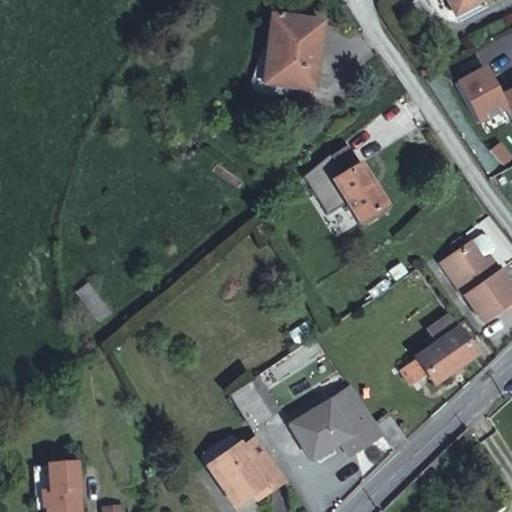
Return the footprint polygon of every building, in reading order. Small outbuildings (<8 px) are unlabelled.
[(444,0),(453,15),(482,0),(444,0)] [(319,22),(270,16),(261,83),(310,89),(319,22)] [(482,69),(453,84),(475,124),(503,108),(497,97),(482,69)] [(511,89),(497,97),(503,108),(511,123),(511,89)] [(341,176),(324,185),(350,228),(382,208),(342,147),(321,160),(325,167),(333,162),(341,176)] [(511,297),(511,291),(498,271),(491,275),(483,262),(469,241),(440,261),(479,320),(511,297)] [(491,275),(498,271),(489,258),(483,262),(491,275)] [(472,354),(445,314),(425,327),(434,341),(409,357),(406,351),(398,355),(402,362),(394,366),(405,384),(422,373),(429,382),(472,354)] [(286,333),(294,345),(312,334),(304,322),(286,333)] [(267,368),(227,395),(250,429),(277,413),(258,383),(271,374),(267,368)] [(376,428),(348,388),(288,427),(311,462),(347,438),(356,451),(381,434),(376,428)] [(376,428),(381,434),(389,445),(402,436),(389,419),(376,428)] [(283,477),(254,435),(208,466),(232,503),(251,491),(263,483),(267,489),(283,477)] [(73,511),(71,463),(33,465),(36,507),(45,506),(45,511),(73,511)] [(255,497),(267,489),(263,483),(251,491),(255,497)]
